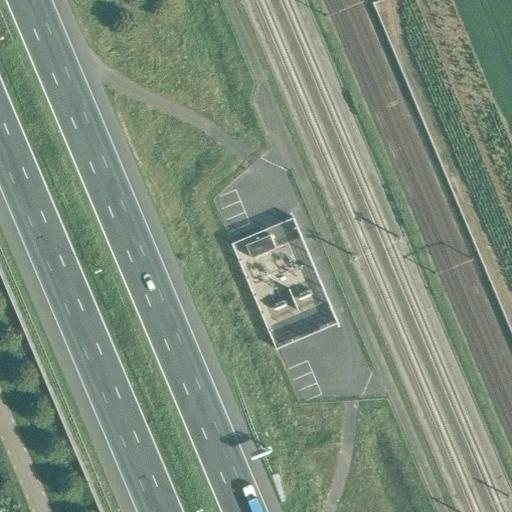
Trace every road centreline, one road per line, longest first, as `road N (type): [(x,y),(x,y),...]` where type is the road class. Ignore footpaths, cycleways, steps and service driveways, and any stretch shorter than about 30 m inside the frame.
road 1 (motorway): [(246,511),(31,0)]
road 2 (motorway): [(0,134),(159,511)]
